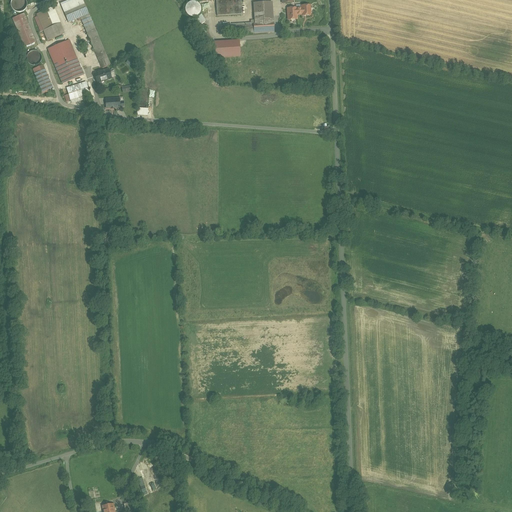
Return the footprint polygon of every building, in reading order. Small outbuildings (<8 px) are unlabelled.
[(26,0),(13,0),(14,10),(27,10),(26,0)] [(240,0),(215,0),(217,16),(242,15),(240,0)] [(272,2),(256,4),(257,23),(223,25),(223,35),(268,32),(267,22),(265,23),(264,17),(273,16),(272,2)] [(188,15),(190,16),(192,17),(194,17),(197,16),(198,14),(200,12),(200,10),(199,7),(198,5),(196,4),(194,3),(192,3),(189,4),(188,5),(186,7),(186,9),(186,11),(186,13),(188,15)] [(311,4),(292,5),(287,5),(288,21),(298,20),(298,16),(312,15),(311,4)] [(85,5),(64,14),(68,23),(81,18),(88,14),(85,5)] [(108,59),(95,29),(88,14),(81,18),(100,63),(108,59)] [(35,42),(24,15),(13,19),(24,47),(35,42)] [(60,24),(43,31),(48,41),(64,34),(60,24)] [(80,59),(77,60),(68,40),(51,48),(60,71),(64,84),(86,77),(80,59)] [(239,41),(215,42),(215,58),(241,56),(239,41)] [(37,51),(35,51),(34,51),(32,51),(31,52),(30,52),(29,53),(28,54),(28,55),(27,55),(27,56),(27,57),(27,58),(27,59),(27,60),(27,61),(27,62),(28,62),(29,63),(29,64),(30,64),(31,65),(32,65),(33,66),(35,66),(36,66),(38,65),(38,64),(39,64),(40,63),(40,62),(41,62),(41,61),(41,60),(41,59),(42,58),(41,57),(41,56),(41,55),(40,54),(40,53),(39,53),(38,52),(37,51)] [(108,59),(100,63),(102,69),(110,65),(108,59)] [(34,69),(43,92),(39,93),(40,95),(55,90),(46,65),(34,69)] [(109,70),(94,74),(97,83),(112,79),(109,70)] [(86,82),(67,88),(71,100),(90,94),(86,82)] [(119,99),(106,99),(106,109),(111,108),(113,108),(120,108),(119,99)]
